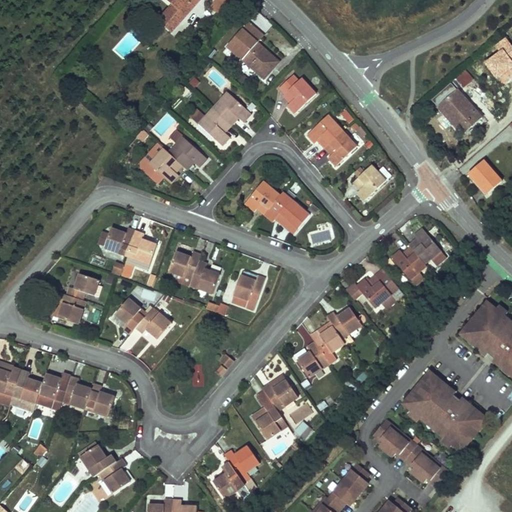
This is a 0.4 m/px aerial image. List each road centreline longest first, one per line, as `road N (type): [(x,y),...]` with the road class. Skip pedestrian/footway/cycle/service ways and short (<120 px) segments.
road 1 (residential): [(332,267),(196,417),(177,422),(157,418),(143,381),(124,361),(0,319)]
road 2 (residential): [(189,218),(257,145),(280,143),(363,237)]
road 3 (residential): [(189,218),(106,194),(0,303)]
road 4 (residential): [(332,267),(189,218)]
road 5 (residential): [(474,0),(456,22),(348,74)]
road 6 (residential): [(348,74),(432,181)]
